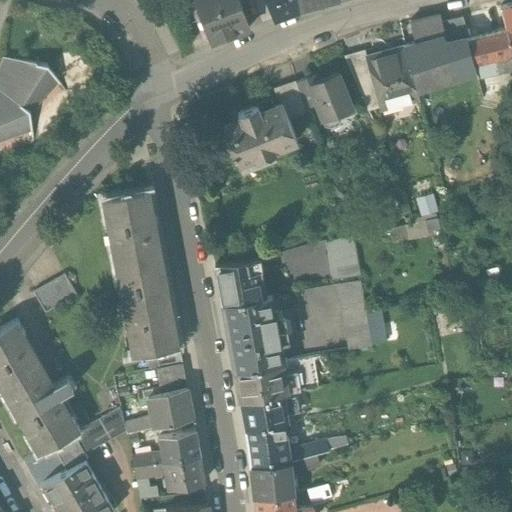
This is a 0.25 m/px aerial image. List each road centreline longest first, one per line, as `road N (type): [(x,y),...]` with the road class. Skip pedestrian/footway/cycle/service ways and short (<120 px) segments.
road 1 (residential): [(232,511),(168,98)]
road 2 (residential): [(168,98),(287,40),(457,0)]
road 3 (residential): [(0,286),(168,98)]
